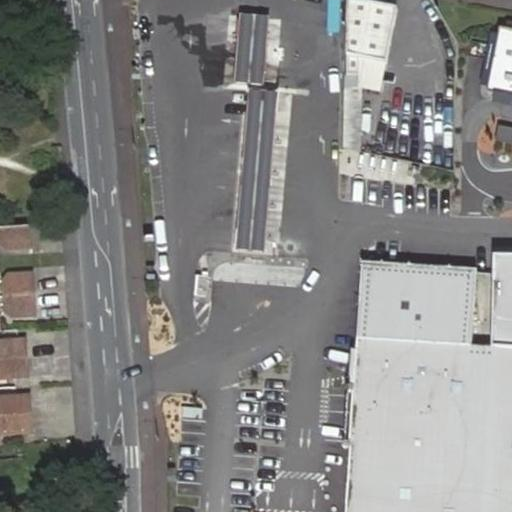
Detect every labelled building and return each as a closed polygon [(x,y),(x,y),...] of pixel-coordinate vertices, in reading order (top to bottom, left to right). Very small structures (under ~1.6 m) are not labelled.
[(398,12),(349,2),(347,76),(360,77),(361,61),(388,66),(398,12)] [(272,20),(242,17),(236,87),(251,88),(266,89),(272,20)] [(511,28),(497,25),(484,90),(511,95),(511,28)] [(383,93),(388,66),(361,61),(360,77),(360,89),(383,93)] [(251,88),(237,251),(264,254),(278,90),(266,89),(251,88)] [(511,130),(497,128),(494,143),(511,146),(511,130)] [(1,239),(2,252),(8,259),(33,257),(32,236),(1,239)] [(356,271),(345,488),(343,511),(511,511),(511,259),(487,260),(485,349),(469,348),(470,273),(356,271)] [(3,299),(4,309),(37,306),(36,287),(11,289),(3,299)] [(37,306),(4,309),(5,322),(14,328),(38,326),(37,306)] [(0,369),(28,368),(27,353),(11,354),(0,354),(0,369)] [(0,388),(29,386),(28,368),(0,369),(0,388)] [(30,406),(0,407),(0,425),(32,424),(32,423),(30,406)] [(0,425),(0,444),(33,442),(32,424),(0,425)]
